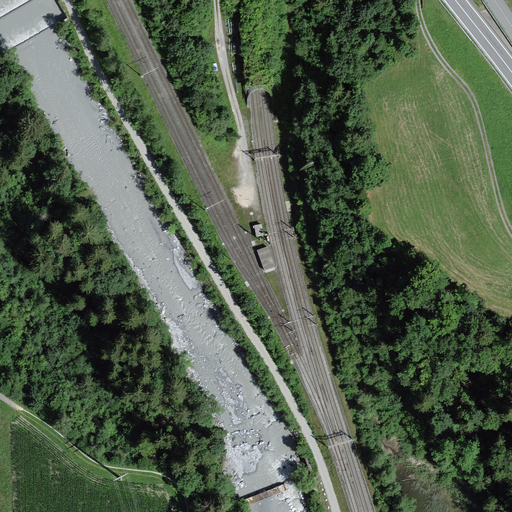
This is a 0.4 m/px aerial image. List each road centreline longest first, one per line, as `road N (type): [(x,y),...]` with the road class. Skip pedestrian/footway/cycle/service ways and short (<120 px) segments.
road 1 (track): [(68,0),(99,69),(298,414),(335,511)]
road 2 (track): [(415,0),(424,32),(475,106),(511,233)]
road 3 (track): [(216,0),(249,199)]
